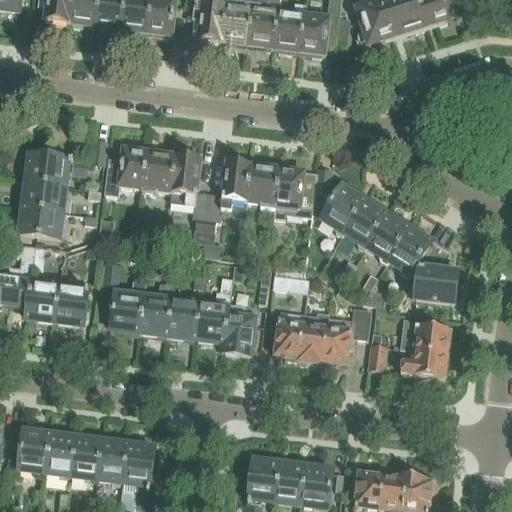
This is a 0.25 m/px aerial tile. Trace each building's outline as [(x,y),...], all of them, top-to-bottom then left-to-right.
[(0,0),(0,14),(19,17),(21,0),(0,0)] [(43,0),(42,12),(47,12),(46,13),(45,26),(70,29),(73,0),(43,0)] [(82,33),(84,31),(95,32),(99,0),(73,0),(70,29),(72,29),(74,32),(82,33)] [(99,0),(95,32),(107,34),(109,36),(117,38),(119,35),(122,35),(125,0),(99,0)] [(136,37),(148,39),(152,0),(150,0),(125,0),(122,35),(124,36),(126,39),(134,40),(136,37)] [(152,0),(148,39),(158,40),(159,43),(168,44),(169,41),(172,42),(176,12),(177,3),(152,0)] [(192,0),(190,13),(202,14),(200,28),(198,45),(222,48),(228,3),(206,0),(205,0),(192,0)] [(254,0),(254,6),(249,51),(260,53),(262,56),(270,57),(272,54),(275,55),(280,17),(281,2),(265,0),(254,0)] [(330,0),(327,23),(305,20),(300,58),(311,59),(312,62),(320,63),(322,61),(325,61),(327,45),(336,47),(338,40),(340,24),(342,1),(334,0),(330,0)] [(390,0),(391,2),(380,6),(392,43),(414,36),(416,38),(424,35),(425,32),(415,0),(390,0)] [(415,0),(425,32),(436,28),(439,30),(447,28),(448,25),(466,19),(468,18),(469,17),(470,16),(471,15),(471,13),(472,11),(472,10),(471,8),(471,7),(470,5),(468,4),(467,3),(465,3),(464,2),(462,2),(461,2),(459,0),(453,0),(449,2),(448,0),(439,0),(438,1),(437,0),(415,0)] [(363,34),(362,34),(361,35),(360,36),(359,37),(358,38),(358,39),(357,41),(357,42),(358,44),(358,45),(358,46),(359,47),(360,48),(361,49),(362,50),(364,50),(365,50),(366,51),(367,50),(368,50),(392,43),(380,6),(379,1),(368,4),(370,9),(357,14),(363,34)] [(228,3),(222,48),(225,48),(227,51),(235,52),(237,50),(249,51),(254,6),(228,3)] [(287,59),(289,56),(300,58),(305,20),(306,10),(295,9),(294,18),(280,17),(275,55),(277,55),(279,58),(287,59)] [(340,24),(338,40),(348,41),(350,25),(340,24)] [(104,170),(107,149),(95,148),(92,169),(104,170)] [(122,192),(143,195),(148,157),(137,156),(136,153),(128,152),(126,154),(123,154),(122,166),(109,164),(104,200),(120,202),(121,196),(122,192)] [(148,157),(143,195),(142,199),(156,201),(156,196),(171,198),(176,161),(175,160),(173,158),(165,157),(163,159),(148,157)] [(29,160),(26,188),(66,193),(68,181),(85,183),(86,167),(29,160)] [(203,249),(206,225),(210,199),(197,197),(201,164),(176,161),(171,198),(170,208),(195,212),(194,224),(196,224),(193,247),(203,249)] [(210,199),(206,225),(203,249),(213,250),(216,226),(221,227),(222,220),(245,223),(247,207),(252,170),(227,167),(223,200),(210,199)] [(252,170),(247,207),(261,209),(261,214),(275,215),(280,173),(265,172),(263,169),(255,168),(254,170),(252,170)] [(275,215),(274,223),(286,225),(287,220),(312,223),(314,203),(315,198),(317,179),(305,177),(302,176),(301,174),(293,173),(291,175),(280,173),(275,215)] [(316,198),(316,202),(328,203),(331,177),(319,176),(319,179),(316,198)] [(63,218),(66,193),(26,188),(23,213),(63,218)] [(341,242),(343,239),(365,205),(358,201),(360,199),(348,191),(346,193),(343,191),(321,225),(333,232),(334,238),(341,242)] [(88,204),(100,205),(101,198),(89,196),(88,204)] [(369,207),(365,205),(343,239),(356,247),(357,252),(364,257),(388,219),(380,214),(382,212),(370,205),(369,207)] [(23,213),(20,239),(60,244),(63,218),(23,213)] [(379,266),(385,270),(409,232),(403,228),(404,226),(392,219),(391,221),(388,219),(364,257),(365,257),(367,254),(378,261),(379,266)] [(96,230),(97,222),(84,221),(83,229),(96,230)] [(101,225),(98,249),(104,250),(111,251),(114,226),(101,225)] [(408,284),(414,274),(432,246),(425,242),(426,239),(414,232),(413,234),(409,232),(385,270),(386,271),(388,267),(400,274),(401,280),(408,284)] [(125,252),(135,254),(137,241),(127,240),(125,252)] [(147,242),(137,241),(135,254),(145,255),(147,242)] [(451,258),(432,246),(414,274),(421,279),(418,307),(454,312),(458,279),(449,278),(451,258)] [(15,261),(25,263),(33,264),(34,252),(17,249),(15,261)] [(85,254),(84,261),(102,263),(104,250),(98,249),(85,254)] [(34,252),(33,264),(32,273),(42,274),(45,253),(34,252)] [(259,257),(257,269),(268,270),(269,259),(259,257)] [(269,259),(268,270),(276,271),(279,271),(280,260),(269,259)] [(2,309),(26,312),(28,313),(31,289),(32,273),(33,264),(25,263),(24,268),(21,268),(21,273),(9,272),(10,263),(0,261),(0,312),(1,313),(2,309)] [(348,265),(342,275),(349,280),(355,270),(348,265)] [(233,285),(233,286),(243,287),(245,271),(235,270),(233,285)] [(107,271),(104,292),(116,294),(119,273),(107,271)] [(168,342),(172,307),(175,279),(166,278),(165,290),(161,290),(159,305),(144,303),(139,339),(168,342)] [(364,289),(371,294),(377,283),(370,279),(364,289)] [(194,281),(193,294),(202,295),(203,283),(194,281)] [(276,281),(274,303),(283,304),(285,282),(276,281)] [(200,310),(196,346),(223,349),(224,349),(227,321),(229,321),(230,309),(233,286),(233,285),(224,284),(222,297),(218,297),(216,312),(200,310)] [(116,298),(111,335),(139,339),(144,303),(146,288),(133,286),(132,300),(116,298)] [(58,292),(54,329),(83,332),(87,298),(88,298),(88,294),(89,289),(80,288),(74,294),(58,292)] [(58,292),(31,289),(28,313),(26,312),(25,325),(54,329),(58,292)] [(258,309),(267,310),(269,291),(260,289),(258,309)] [(308,295),(307,307),(317,308),(318,296),(308,295)] [(377,311),(376,316),(388,317),(393,309),(370,295),(362,309),(377,311)] [(196,346),(200,310),(172,307),(168,342),(196,346)] [(245,311),(230,309),(229,321),(227,321),(224,349),(223,349),(222,357),(251,361),(254,332),(256,319),(249,318),(245,311)] [(351,343),(368,346),(372,315),(353,313),(351,326),(329,323),(323,370),(337,372),(337,369),(348,370),(351,343)] [(281,317),(275,361),(286,362),(285,365),(299,367),(305,320),(281,317)] [(305,320),(299,367),(323,370),(329,323),(329,319),(319,318),(318,322),(305,320)] [(465,319),(463,327),(472,328),(473,320),(465,319)] [(404,325),(400,355),(414,356),(448,361),(451,336),(426,333),(427,328),(404,325)] [(383,340),(373,339),(371,351),(381,352),(383,340)] [(387,353),(381,352),(371,351),(368,376),(384,378),(387,353)] [(445,385),(448,361),(414,356),(412,368),(403,367),(402,380),(436,384),(435,388),(444,389),(445,385)] [(24,436),(19,476),(46,479),(51,439),(49,439),(50,435),(28,433),(28,436),(24,436)] [(51,439),(46,479),(72,482),(77,442),(75,442),(76,438),(54,436),(54,439),(51,439)] [(77,442),(72,482),(98,485),(103,446),(101,445),(101,442),(80,439),(79,443),(77,442)] [(103,446),(98,485),(123,489),(124,489),(128,449),(127,449),(127,445),(106,442),(105,446),(103,446)] [(120,511),(134,511),(136,508),(148,509),(153,469),(154,461),(155,452),(147,451),(147,448),(131,446),(131,449),(128,449),(124,489),(123,489),(120,511)] [(254,464),(248,511),(260,511),(262,505),(276,507),(281,468),(278,467),(279,464),(263,462),(262,466),(254,464)] [(281,468),(276,507),(302,510),(307,471),(304,471),(304,467),(283,465),(282,468),(281,468)] [(307,471),(302,510),(314,511),(328,511),(333,474),(330,474),(330,470),(308,468),(308,471),(307,471)] [(359,478),(355,511),(380,511),(384,478),(369,476),(368,479),(359,478)] [(380,511),(404,511),(408,481),(384,478),(380,511)] [(338,481),(336,499),(342,500),(345,482),(338,481)] [(408,481),(404,511),(429,511),(433,484),(408,481)] [(36,495),(34,507),(42,508),(44,496),(36,495)] [(62,498),(60,510),(68,511),(70,499),(62,498)] [(88,501),(86,511),(94,511),(96,502),(88,501)]
